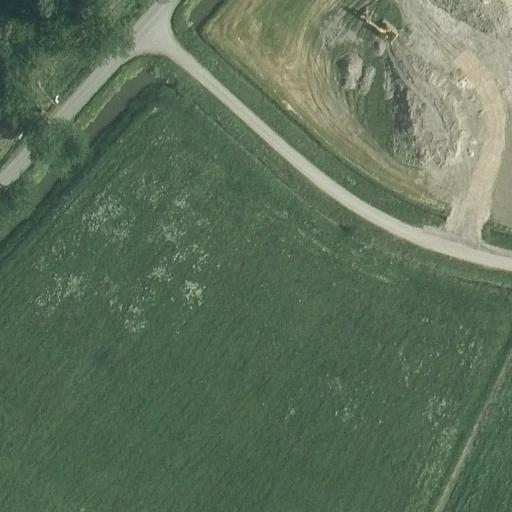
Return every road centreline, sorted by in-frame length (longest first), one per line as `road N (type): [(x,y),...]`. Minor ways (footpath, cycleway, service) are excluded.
road 1 (unclassified): [(511,263),(447,248),(344,196),(140,28)]
road 2 (unclassified): [(0,183),(140,28)]
